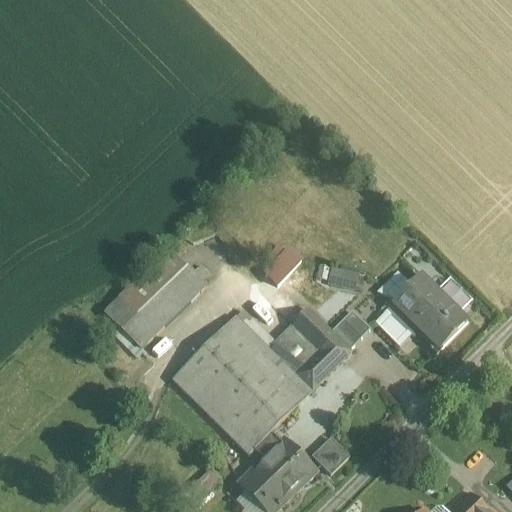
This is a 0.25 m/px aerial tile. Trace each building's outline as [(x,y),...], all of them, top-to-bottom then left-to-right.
[(207,291),(170,254),(120,303),(156,340),(207,291)] [(289,254),(273,272),(285,283),(301,265),(289,254)] [(357,294),(361,277),(333,270),(329,288),(357,294)] [(467,326),(421,280),(411,290),(398,277),(380,296),(398,304),(388,314),(410,336),(416,330),(439,354),(467,326)] [(156,340),(120,303),(105,318),(141,355),(156,340)] [(268,353),(236,322),(173,386),(248,461),(255,454),(270,439),(312,397),(352,357),(308,313),(292,329),(320,357),(296,381),(268,353)] [(370,333),(353,316),(336,333),(354,350),(370,333)] [(320,357),(292,329),(268,353),(296,381),(320,357)] [(285,445),(280,450),(270,439),(255,454),(265,464),(239,490),(260,511),(281,511),(282,511),(280,510),(302,488),(304,490),(316,477),(285,445)] [(331,444),(312,462),(331,480),(349,462),(331,444)] [(211,474),(181,500),(191,510),(220,484),(211,474)] [(485,511),(471,498),(456,511),(485,511)]
